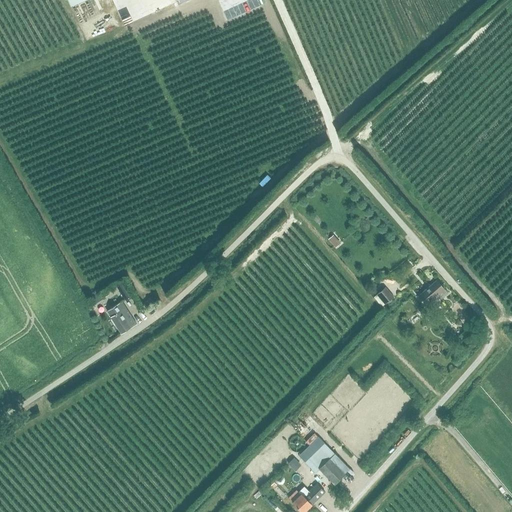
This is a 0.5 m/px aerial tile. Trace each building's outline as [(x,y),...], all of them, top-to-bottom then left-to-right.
[(147,15),(170,5),(167,0),(151,0),(142,5),(147,15)] [(334,244),(340,238),(332,229),(326,236),(334,244)] [(125,300),(133,295),(123,279),(116,284),(125,300)] [(437,280),(417,296),(428,309),(448,293),(437,280)] [(385,287),(376,294),(385,304),(393,297),(385,287)] [(122,301),(107,311),(122,333),(137,323),(122,301)] [(319,441),(323,437),(316,428),(311,432),(319,441)] [(322,445),(305,462),(315,473),(319,469),(334,483),(344,473),(330,458),(335,454),(324,443),(322,445)] [(293,458),(288,463),(293,468),(299,463),(293,458)] [(301,494),(292,502),(301,511),(303,511),(325,492),(317,483),(309,491),(304,486),(299,492),(301,494)]
